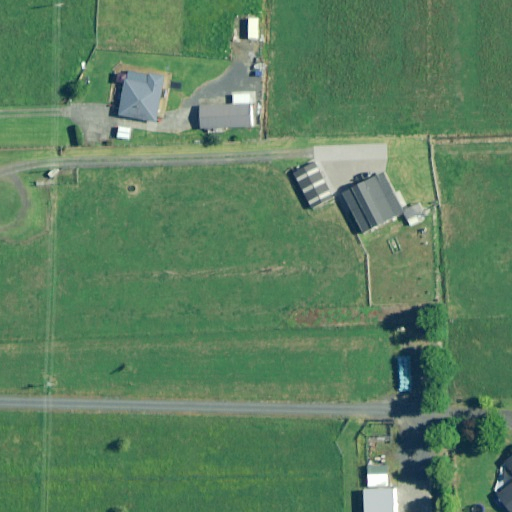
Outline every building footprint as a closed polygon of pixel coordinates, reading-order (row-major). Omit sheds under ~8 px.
[(167,75),(130,68),(122,115),(159,122),(167,75)] [(254,127),(254,105),(201,106),(202,129),(254,127)] [(406,212),(387,174),(346,194),(365,233),(406,212)] [(511,511),(511,457),(506,462),(511,470),(511,484),(499,495),(511,511)] [(398,511),(398,490),(391,490),(391,475),(367,475),(367,511),(398,511)]
